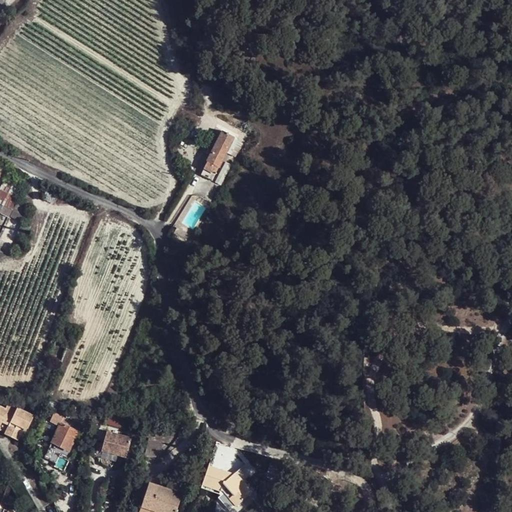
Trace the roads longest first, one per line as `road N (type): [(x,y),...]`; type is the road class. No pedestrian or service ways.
road 1 (track): [(230,439),(240,337),(302,221),(389,122),(436,93),(511,85)]
road 2 (residential): [(0,153),(146,219),(161,244),(164,289),(200,413),(214,434),(260,448)]
road 3 (unclassified): [(366,511),(359,479),(260,448)]
